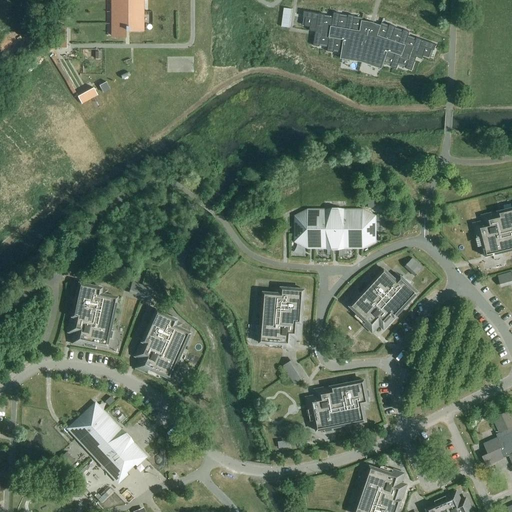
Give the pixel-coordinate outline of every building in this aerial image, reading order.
[(112,0),(113,36),(112,36),(112,37),(125,37),(125,30),(129,30),(129,31),(142,31),(142,30),(141,30),(141,0),(112,0)] [(284,9),(281,27),(289,29),(292,10),(284,9)] [(415,41),(407,38),(410,32),(404,30),(403,33),(395,30),(396,27),(390,25),(389,28),(380,25),(379,29),(373,27),(369,25),(362,24),(363,21),(354,19),(355,16),(348,15),(348,18),(340,17),(340,14),(334,13),(333,19),(324,18),(325,15),(304,12),(303,18),(306,18),(306,19),(304,27),(310,28),(309,31),(316,32),(313,46),(320,47),(320,45),(328,46),(327,52),(334,53),(334,50),(342,52),(343,52),(343,48),(353,49),(351,61),(361,63),(372,66),(376,55),(385,58),(383,62),(384,62),(391,65),(391,67),(397,70),(398,64),(407,66),(406,69),(412,71),(416,58),(422,60),(423,56),(429,58),(432,50),(434,51),(436,45),(416,38),(415,41)] [(66,27),(56,27),(56,49),(66,49),(66,27)] [(109,89),(106,82),(99,86),(102,92),(109,89)] [(81,103),(97,94),(92,85),(76,94),(81,103)] [(511,209),(482,217),(487,233),(481,235),(486,257),(511,250),(511,209)] [(302,217),(296,217),(296,242),(302,242),(302,245),(314,245),(314,248),(333,248),(333,242),(338,242),(338,248),(357,248),(357,245),(369,245),(369,242),(375,242),(375,217),(369,217),(369,214),(357,214),(357,211),(314,211),(314,214),(302,214),(302,217)] [(418,264),(410,272),(415,277),(423,269),(418,264)] [(351,307),(367,322),(371,318),(384,329),(418,293),(401,278),(396,274),(392,277),(384,270),(351,307)] [(101,288),(79,284),(69,332),(85,336),(84,342),(106,346),(116,298),(106,296),(107,290),(101,289),(101,288)] [(153,289),(139,284),(135,296),(149,300),(153,289)] [(275,289),(274,294),(264,293),(260,343),(283,345),(283,339),(300,340),(304,290),(282,289),(275,289)] [(176,321),(155,311),(135,357),(151,364),(148,369),(169,378),(189,333),(180,329),(182,324),(176,321)] [(292,360),(283,366),(291,379),(300,372),(292,360)] [(366,421),(364,411),(370,410),(368,404),(369,404),(364,381),(315,391),(319,408),(313,409),(316,424),(315,424),(316,432),(325,430),(324,430),(366,421)] [(109,406),(115,401),(111,397),(105,402),(109,406)] [(95,404),(68,429),(118,482),(127,473),(126,472),(134,464),(135,466),(145,457),(95,404)] [(511,506),(507,509),(508,511),(511,511),(511,415),(510,411),(499,416),(500,418),(494,421),(500,434),(496,435),(498,439),(484,445),(488,454),(482,457),(486,467),(509,456),(511,462),(511,506)] [(66,469),(75,461),(67,452),(58,460),(66,469)] [(397,511),(406,486),(390,480),(392,474),(370,467),(355,511),(397,511)] [(471,511),(466,499),(450,506),(448,501),(427,510),(428,511),(471,511)]
